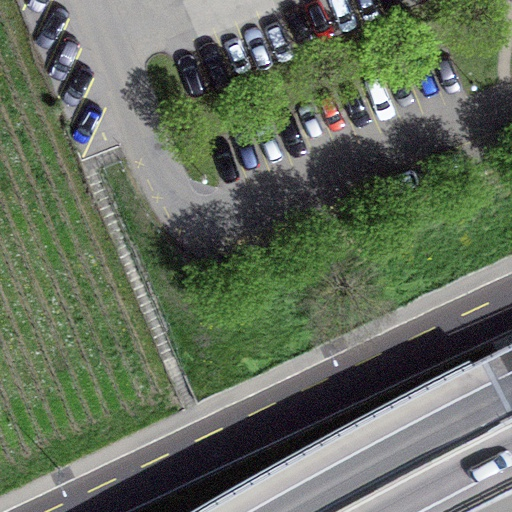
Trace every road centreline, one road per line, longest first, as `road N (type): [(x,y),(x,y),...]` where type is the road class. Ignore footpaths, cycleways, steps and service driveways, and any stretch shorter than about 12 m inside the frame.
road 1 (primary): [(511,316),(91,511)]
road 2 (motorway): [(511,387),(278,511)]
road 3 (motorway): [(387,511),(511,447)]
